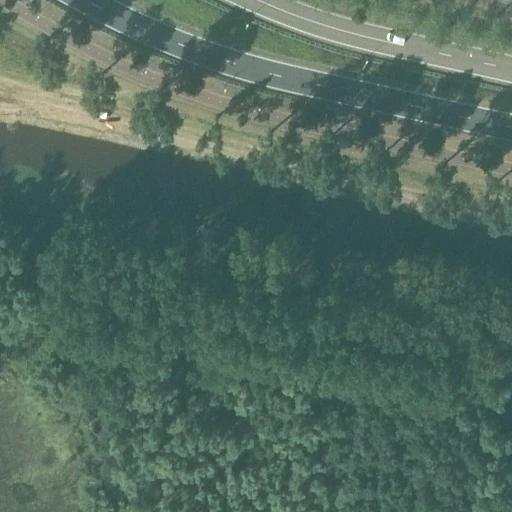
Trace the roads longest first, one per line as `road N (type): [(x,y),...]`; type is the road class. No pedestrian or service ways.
road 1 (primary): [(82,0),(184,46),(298,80),(511,126)]
road 2 (primary): [(511,69),(348,33),(266,0)]
